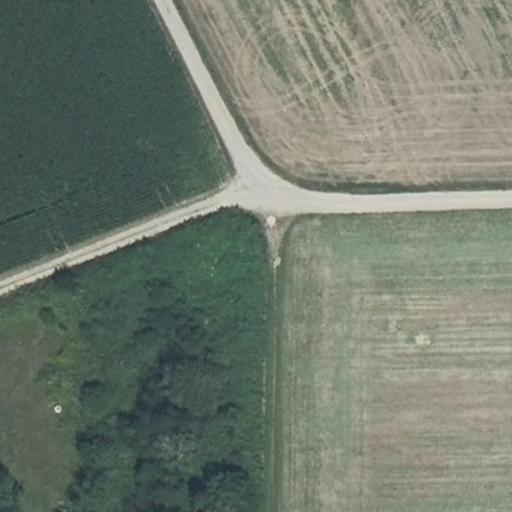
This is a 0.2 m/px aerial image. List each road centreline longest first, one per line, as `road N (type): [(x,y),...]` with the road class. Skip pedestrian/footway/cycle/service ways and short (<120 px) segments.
road 1 (track): [(0,293),(261,183),(275,238),(267,511)]
road 2 (unclassified): [(161,0),(261,183),(312,203),(511,201)]
